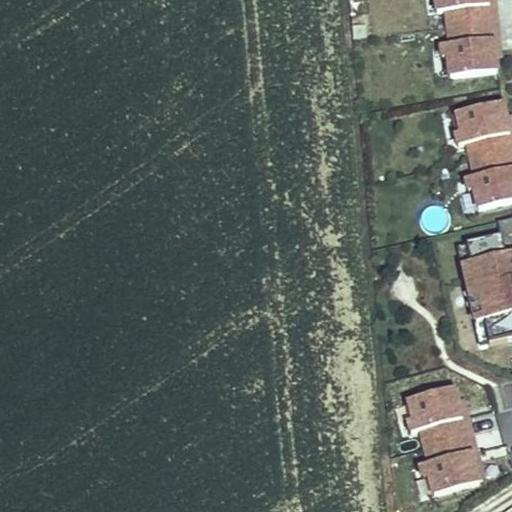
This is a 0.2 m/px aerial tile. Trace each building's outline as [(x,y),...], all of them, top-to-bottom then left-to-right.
[(460,30),(497,25),(495,7),(490,8),(488,0),(441,0),(442,2),(436,3),(438,15),(445,14),(458,13),(460,30)] [(447,31),(460,30),(458,13),(445,14),(447,31)] [(499,43),(497,25),(460,30),(462,47),(449,48),(442,49),(443,61),(449,61),(451,81),(498,75),(496,61),(494,44),(499,43)] [(460,30),(447,31),(449,48),(462,47),(460,30)] [(482,161),(511,154),(511,135),(509,136),(506,119),(502,106),(457,116),(461,136),(456,137),(458,149),(466,147),(478,145),(482,161)] [(470,164),(482,161),(478,145),(466,147),(470,164)] [(511,154),(482,161),(486,178),(473,181),(466,182),(469,194),(474,193),(479,213),(511,205),(511,154)] [(482,161),(470,164),(473,181),(486,178),(482,161)] [(501,239),(467,246),(471,266),(464,268),(477,326),(484,324),(489,347),(511,342),(511,220),(498,224),(501,239)] [(471,266),(467,246),(459,248),(464,268),(471,266)] [(484,324),(477,326),(482,349),(489,347),(484,324)] [(435,446),(471,437),(466,419),(461,420),(457,404),(453,390),(408,403),(413,422),(408,424),(411,436),(418,434),(431,430),(435,446)] [(461,420),(466,419),(461,402),(457,404),(461,420)] [(431,430),(418,434),(423,450),(435,446),(431,430)] [(476,454),(471,437),(435,446),(440,463),(427,466),(420,468),(424,480),(429,479),(434,498),(479,486),(476,473),(471,456),(476,454)] [(435,446),(423,450),(427,466),(440,463),(435,446)] [(471,456),(476,473),(480,471),(476,454),(471,456)]
